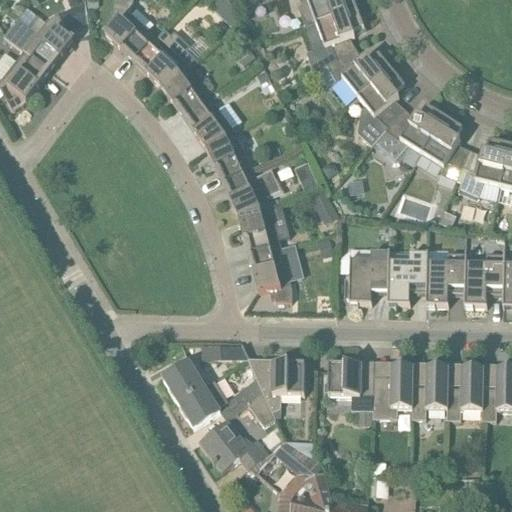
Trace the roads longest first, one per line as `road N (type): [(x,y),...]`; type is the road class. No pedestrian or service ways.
road 1 (residential): [(11,177),(80,87),(104,82),(184,175),(217,251),(230,332)]
road 2 (residential): [(511,343),(230,332)]
road 3 (residential): [(214,511),(105,331)]
road 4 (residential): [(105,331),(11,177)]
road 5 (residential): [(511,108),(433,63),(395,0)]
road 6 (residential): [(230,332),(105,331)]
